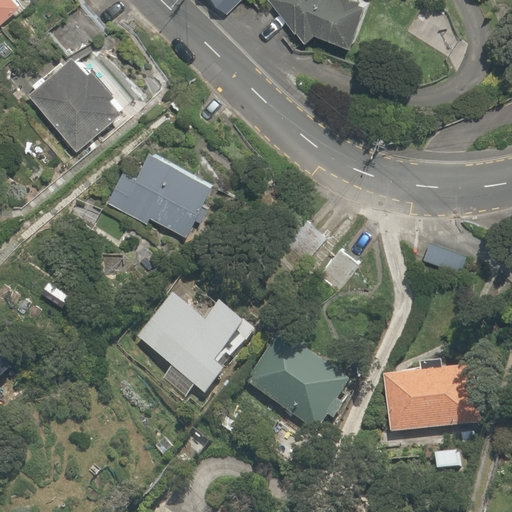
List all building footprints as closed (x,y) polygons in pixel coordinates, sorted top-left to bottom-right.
[(0,0),(0,21),(20,3),(17,0),(0,0)] [(215,0),(227,12),(239,0),(215,0)] [(265,0),(309,38),(316,30),(328,36),(356,42),(365,0),(265,0)] [(70,50),(31,93),(79,152),(121,106),(107,93),(114,85),(90,63),(88,66),(70,50)] [(215,178),(150,141),(135,175),(128,171),(112,199),(148,220),(153,212),(188,231),(197,216),(203,219),(212,202),(204,197),(215,178)] [(327,235),(300,217),(275,254),(302,272),(327,235)] [(469,250),(426,243),(422,268),(465,275),(469,250)] [(336,246),(320,269),(327,273),(322,279),(337,290),(358,262),(336,246)] [(219,363),(228,355),(232,359),(255,333),(243,322),(213,294),(205,305),(211,311),(205,317),(178,292),(137,337),(145,345),(147,342),(205,395),(225,368),(219,363)] [(352,381),(303,345),(292,350),(276,337),(274,338),(272,340),(270,341),(268,343),(266,344),(265,346),(263,348),(261,349),(260,351),(258,353),(257,355),(256,357),(254,359),(253,361),(252,363),(251,365),(250,368),(249,370),(248,372),(248,374),(247,377),(246,379),(246,381),(245,384),(245,386),(250,390),(253,385),(316,431),(328,415),(334,419),(345,403),(339,399),(352,381)] [(385,371),(390,431),(475,423),(477,394),(469,393),(471,366),(458,365),(458,359),(424,356),(423,368),(400,366),(400,372),(385,371)] [(462,450),(434,450),(434,468),(462,468),(462,450)]
